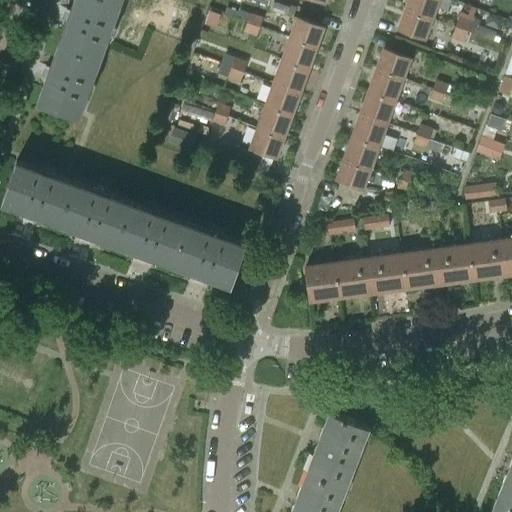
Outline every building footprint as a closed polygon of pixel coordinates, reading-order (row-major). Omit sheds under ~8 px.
[(72,0),(66,19),(57,44),(97,59),(105,37),(109,38),(114,24),(111,22),(118,1),(114,0),(72,0)] [(273,0),(271,6),(287,11),(290,4),(277,0),(273,0)] [(407,0),(404,9),(430,18),(436,0),(407,0)] [(430,18),(404,9),(397,28),(423,37),(430,18)] [(262,17),(249,13),(246,22),(258,26),(262,17)] [(296,16),(288,37),(315,46),(322,26),(296,16)] [(457,16),(454,27),(465,31),(469,20),(457,16)] [(258,26),(246,22),(243,31),(255,35),(258,26)] [(454,27),(450,38),(462,42),(465,31),(454,27)] [(288,37),(280,59),(307,69),(315,46),(288,37)] [(97,59),(57,44),(36,100),(77,115),(85,93),(89,94),(94,80),(90,78),(97,59)] [(382,48),(375,68),(401,77),(409,57),(382,48)] [(246,61),(224,53),(221,62),(242,70),(246,61)] [(280,59),(272,82),(298,91),(307,69),(280,59)] [(242,70),(221,62),(217,72),(239,79),(242,70)] [(375,68),(367,90),(394,99),(401,77),(375,68)] [(511,85),(511,77),(503,75),(498,91),(509,95),(511,85)] [(456,87),(435,79),(432,88),(444,93),(453,96),(456,87)] [(272,82),(264,105),(290,114),(298,91),(272,82)] [(428,98),(440,102),(444,93),(432,88),(428,98)] [(367,90),(359,113),(385,122),(394,99),(367,90)] [(169,101),(164,117),(173,120),(178,104),(169,101)] [(230,106),(217,102),(214,111),(226,115),(230,106)] [(183,103),(181,111),(211,120),(214,112),(183,103)] [(264,105),(256,127),(282,137),(290,114),(264,105)] [(226,115),(214,111),(214,112),(211,120),(223,124),(226,115)] [(359,113),(351,136),(377,145),(385,122),(359,113)] [(490,114),(486,126),(496,129),(500,131),(504,119),(490,114)] [(436,129),(419,124),(416,133),(428,137),(432,139),(436,129)] [(174,127),(169,139),(190,147),(195,134),(174,127)] [(282,137),(256,127),(249,147),(275,156),(282,137)] [(428,137),(416,133),(412,143),(424,147),(428,137)] [(351,136),(342,159),(369,168),(377,145),(351,136)] [(481,136),(476,151),(498,159),(503,144),(492,140),(481,136)] [(456,148),(453,157),(466,161),(469,153),(456,148)] [(51,173),(53,169),(38,164),(37,167),(15,159),(0,200),(58,221),(73,180),(51,173)] [(369,168),(342,159),(335,178),(362,187),(369,168)] [(403,169),(400,178),(412,183),(415,174),(403,169)] [(400,178),(396,187),(408,192),(412,183),(400,178)] [(108,193),(109,189),(95,184),(94,188),(73,180),(58,221),(115,241),(129,201),(108,193)] [(464,198),(496,194),(495,182),(463,187),(464,198)] [(415,204),(416,196),(384,191),(382,202),(402,205),(415,204)] [(487,200),(488,211),(505,209),(503,198),(487,200)] [(164,213),(166,210),(151,204),(150,208),(129,201),(115,241),(172,262),(187,221),(164,213)] [(437,207),(420,209),(422,220),(438,218),(437,207)] [(362,217),(364,228),(388,225),(386,214),(362,217)] [(319,223),(321,234),(354,229),(352,219),(319,223)] [(222,234),(223,230),(209,225),(207,229),(187,221),(172,262),(230,283),(244,242),(222,234)] [(511,271),(511,236),(501,238),(505,272),(511,271)] [(501,238),(468,242),(472,277),(505,272),(501,238)] [(472,277),(468,242),(434,247),(438,281),(472,277)] [(438,281),(434,247),(400,251),(405,286),(438,281)] [(405,286),(400,251),(367,256),(371,290),(405,286)] [(371,290),(367,256),(334,260),(338,295),(371,290)] [(338,295),(334,260),(305,264),(309,298),(338,295)] [(329,411),(317,441),(355,456),(367,425),(329,411)] [(355,456),(317,441),(306,471),(344,486),(355,456)] [(511,472),(506,470),(495,499),(511,506),(511,472)] [(333,511),(344,486),(306,471),(294,501),(323,511),(333,511)] [(511,511),(511,506),(495,499),(489,511),(511,511)] [(323,511),(294,501),(289,511),(323,511)]
